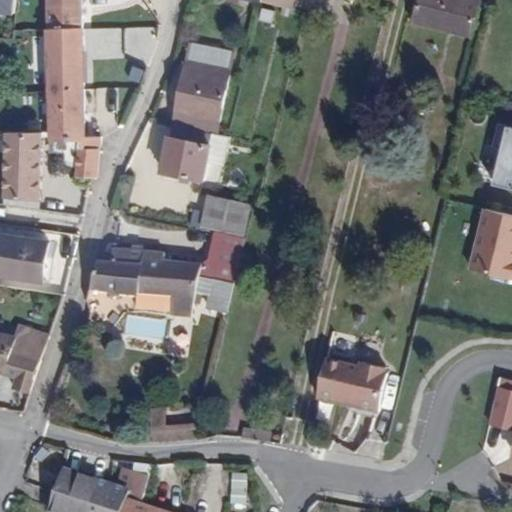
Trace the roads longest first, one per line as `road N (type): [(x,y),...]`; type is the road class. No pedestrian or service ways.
road 1 (residential): [(169,0),(24,427)]
road 2 (residential): [(302,471),(256,452),(141,453),(24,427)]
road 3 (residential): [(420,474),(446,393),(461,373),(511,361)]
road 4 (residential): [(420,474),(393,486),(302,471)]
